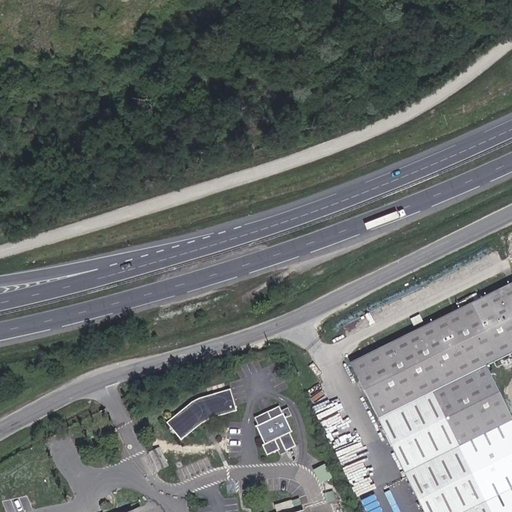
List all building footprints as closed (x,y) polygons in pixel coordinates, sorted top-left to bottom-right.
[(511,358),(511,286),(352,366),(424,511),(511,511),(511,414),(489,369),(511,358)] [(259,366),(270,360),(267,354),(257,360),(259,366)] [(199,399),(169,421),(183,440),(202,426),(199,422),(211,416),(213,420),(239,413),(233,390),(199,399)] [(265,460),(281,453),(283,458),(293,453),(288,440),(291,439),(286,425),(292,423),(289,414),(282,417),(283,419),(271,424),(267,416),(256,421),(258,427),(256,428),(264,448),(260,449),(265,460)] [(157,469),(168,464),(161,447),(150,452),(157,469)] [(327,463),(316,470),(324,483),(335,476),(327,463)] [(299,511),(296,499),(277,504),(279,511),(299,511)]
